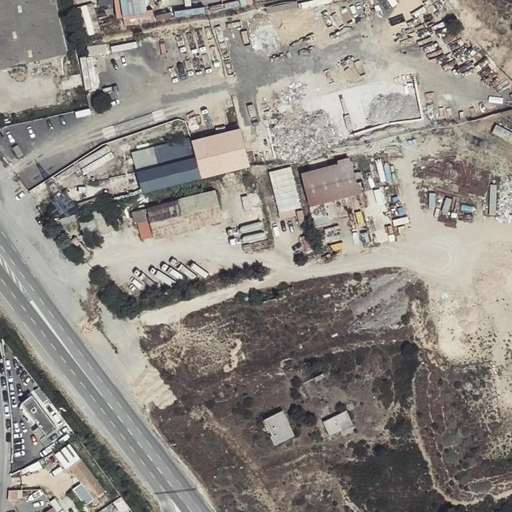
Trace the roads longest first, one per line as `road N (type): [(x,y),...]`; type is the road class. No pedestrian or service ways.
road 1 (primary): [(205,511),(0,236)]
road 2 (primary): [(16,300),(151,468)]
